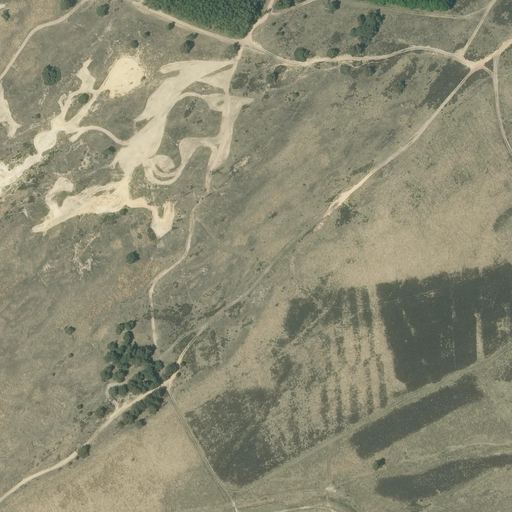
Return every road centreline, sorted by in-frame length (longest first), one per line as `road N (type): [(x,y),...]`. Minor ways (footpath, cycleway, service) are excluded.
road 1 (track): [(511,40),(251,290),(217,313),(174,370)]
road 2 (track): [(162,385),(219,484),(238,490),(511,345)]
road 3 (track): [(493,74),(426,47),(304,62),(246,42)]
road 4 (track): [(0,499),(66,458),(174,370)]
road 5 (track): [(274,0),(246,42),(125,0)]
road 6 (track): [(326,0),(428,17),(489,7)]
road 7 (track): [(362,181),(504,140)]
